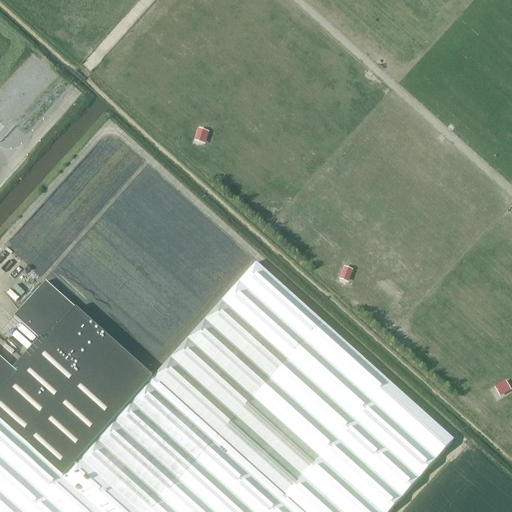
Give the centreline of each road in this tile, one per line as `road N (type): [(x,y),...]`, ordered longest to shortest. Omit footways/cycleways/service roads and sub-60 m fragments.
road 1 (track): [(511,451),(82,69),(144,0)]
road 2 (track): [(296,0),(511,192)]
